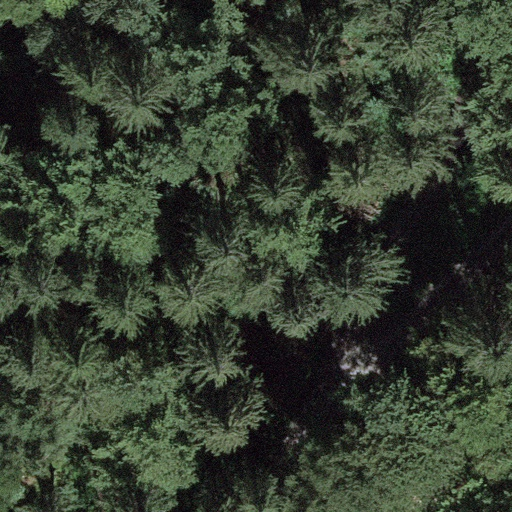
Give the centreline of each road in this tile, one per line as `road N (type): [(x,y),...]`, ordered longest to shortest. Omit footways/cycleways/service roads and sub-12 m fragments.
road 1 (track): [(332,379),(463,129),(496,0)]
road 2 (track): [(239,511),(332,379),(511,224)]
road 3 (track): [(511,445),(457,460),(387,511)]
